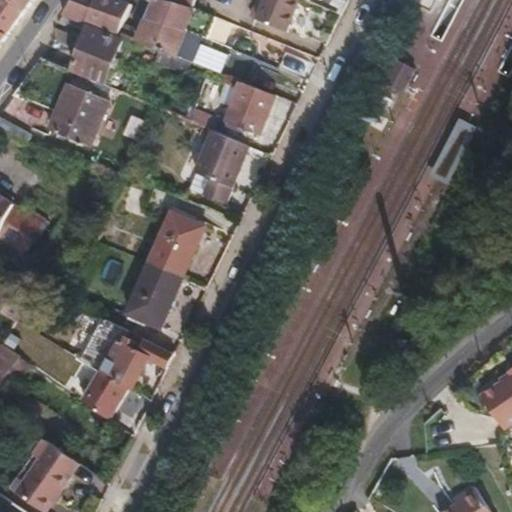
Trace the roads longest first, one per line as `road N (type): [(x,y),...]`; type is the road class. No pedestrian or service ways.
road 1 (primary): [(123,511),(386,0)]
road 2 (residential): [(511,327),(392,419),(329,511)]
